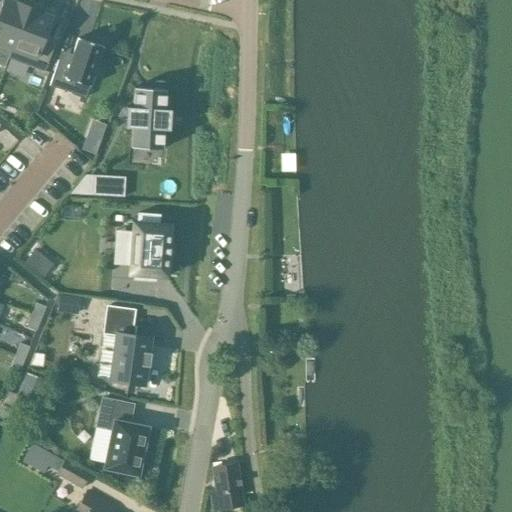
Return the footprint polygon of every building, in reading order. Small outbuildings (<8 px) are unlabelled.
[(11,50),(28,7),(16,3),(15,4),(4,0),(3,0),(0,9),(0,50),(10,54),(11,50)] [(40,12),(28,7),(11,50),(10,54),(8,59),(30,67),(43,72),(53,48),(40,44),(50,17),(39,13),(40,12)] [(97,45),(98,41),(83,36),(82,40),(77,38),(69,64),(57,61),(49,86),(85,98),(102,47),(97,45)] [(133,88),(132,107),(125,107),(126,110),(125,125),(124,128),(130,128),(129,148),(161,150),(162,130),(168,130),(167,127),(162,127),(163,112),(168,113),(169,110),(164,109),(165,90),(133,88)] [(81,150),(94,155),(98,144),(85,139),(81,150)] [(124,197),(125,176),(93,175),(92,195),(124,197)] [(174,259),(175,244),(168,243),(170,225),(158,224),(158,215),(137,213),(136,223),(132,222),(128,274),(133,274),(132,279),(154,281),(154,276),(166,277),(167,259),(174,259)] [(57,310),(77,313),(79,298),(59,295),(57,310)] [(31,315),(40,319),(45,307),(36,303),(31,315)] [(110,381),(143,385),(145,366),(147,366),(149,354),(147,354),(149,338),(130,335),(134,310),(107,307),(103,333),(116,335),(110,381)] [(40,319),(31,315),(26,327),(35,331),(40,319)] [(20,343),(15,355),(24,359),(29,347),(20,343)] [(19,371),(24,359),(15,355),(10,367),(19,371)] [(27,371),(20,393),(32,397),(39,375),(27,371)] [(104,469),(137,476),(147,427),(145,427),(129,424),(133,404),(102,398),(96,427),(111,431),(104,469)] [(11,409),(1,405),(0,408),(0,418),(6,421),(11,409)] [(63,461),(32,444),(22,461),(42,473),(47,466),(57,472),(56,475),(81,489),(90,474),(64,459),(63,461)] [(213,468),(216,491),(211,492),(213,509),(243,505),(236,464),(213,468)] [(110,511),(114,507),(87,492),(81,503),(80,502),(75,511),(77,511),(110,511)]
